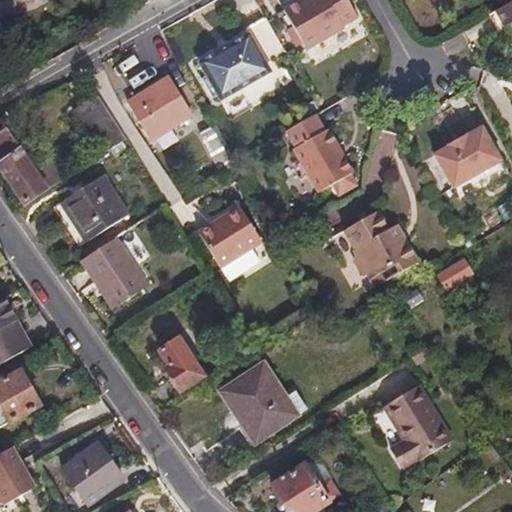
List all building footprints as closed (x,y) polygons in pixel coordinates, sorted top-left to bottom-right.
[(304,0),(285,12),(306,49),(342,28),(340,26),(356,16),(346,0),(304,0)] [(511,3),(502,9),(497,12),(506,27),(511,24),(511,3)] [(286,52),(268,21),(250,32),(251,35),(229,47),(232,52),(222,58),(220,53),(201,63),(221,99),(273,71),(268,62),(286,52)] [(232,52),(229,47),(220,53),(222,58),(232,52)] [(128,105),(151,141),(190,115),(168,79),(128,105)] [(103,155),(125,141),(97,98),(75,113),(103,155)] [(323,131),(314,116),(286,132),(295,147),(291,150),(317,193),(332,185),(349,175),(353,172),(344,156),(341,158),(335,147),(337,145),(328,128),(323,131)] [(454,188),(501,162),(480,126),(467,135),(465,132),(448,142),(448,145),(434,154),(454,188)] [(232,162),(215,130),(202,137),(223,177),(236,170),(232,162)] [(0,166),(25,206),(46,192),(7,131),(0,134),(0,166)] [(344,156),(337,145),(335,147),(341,158),(344,156)] [(355,187),(349,175),(332,185),(338,196),(355,187)] [(102,178),(62,205),(87,244),(128,216),(102,178)] [(241,209),(200,234),(230,282),(257,266),(249,253),(263,244),(241,209)] [(396,249),(389,235),(378,218),(345,237),(357,255),(355,258),(358,263),(356,267),(363,278),(367,278),(371,283),(380,278),(385,287),(418,268),(404,244),(396,249)] [(396,231),(389,235),(396,249),(404,244),(396,231)] [(149,288),(117,239),(80,263),(113,311),(149,288)] [(437,281),(448,295),(473,279),(463,264),(437,281)] [(0,366),(31,349),(4,300),(0,301),(0,366)] [(378,316),(386,327),(398,320),(389,308),(378,316)] [(166,372),(180,394),(203,377),(178,340),(160,352),(169,369),(166,372)] [(425,349),(411,359),(416,366),(430,357),(426,351),(425,349)] [(296,415),(285,399),(263,366),(223,393),(246,427),(239,431),(250,448),(297,416),(296,415)] [(21,373),(0,384),(0,428),(40,406),(21,373)] [(390,451),(403,470),(416,461),(418,463),(453,442),(418,388),(384,410),(404,442),(390,451)] [(295,392),(285,399),(296,415),(306,408),(295,392)] [(63,470),(89,507),(124,482),(98,446),(63,470)] [(36,489),(13,449),(0,456),(0,498),(5,507),(36,489)] [(311,511),(327,501),(317,487),(301,464),(272,486),(286,507),(283,511),(311,511)] [(328,479),(317,487),(327,501),(338,493),(328,479)]
